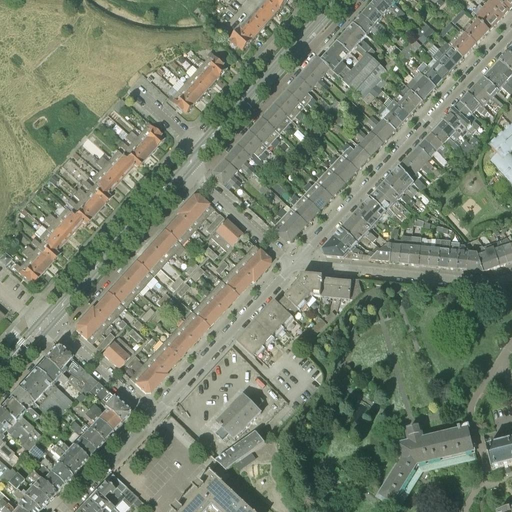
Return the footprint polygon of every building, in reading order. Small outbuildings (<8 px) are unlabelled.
[(278,14),(285,6),(278,0),(268,0),(266,3),(278,14)] [(394,20),(398,16),(380,0),(377,0),(371,8),(383,19),(386,22),(388,20),(385,17),(388,14),(394,20)] [(380,0),(398,16),(401,19),(405,15),(395,6),(400,1),(399,0),(380,0)] [(504,18),(511,10),(500,0),(491,0),(489,3),(504,18)] [(511,0),(500,0),(511,10),(511,9),(511,0)] [(271,22),(278,14),(266,3),(259,10),(271,22)] [(497,25),(504,18),(489,3),(483,9),(480,6),(478,8),(481,11),(497,25)] [(363,17),(381,34),(385,30),(379,24),(383,19),(371,8),(363,17)] [(264,29),(271,22),(259,10),(252,18),(264,29)] [(491,32),(497,25),(481,11),(477,16),(474,13),(472,15),(475,18),(491,32)] [(452,23),(455,26),(462,19),(459,16),(452,23)] [(377,38),(381,34),(363,17),(355,26),(367,38),(367,37),(372,42),(374,40),(369,35),(371,33),(377,38)] [(257,37),(264,29),(252,18),(245,26),(257,37)] [(484,39),(491,32),(475,18),(469,24),(484,39)] [(477,46),(484,39),(469,24),(462,31),(477,46)] [(445,30),(448,33),(453,28),(450,25),(445,30)] [(250,45),(257,37),(245,26),(238,34),(250,45)] [(346,35),(367,54),(371,58),(375,53),(363,42),(367,38),(355,26),(346,35)] [(418,35),(421,38),(423,36),(430,29),(427,26),(418,35)] [(423,36),(427,40),(434,32),(430,29),(423,36)] [(439,37),(442,40),(448,33),(445,30),(439,37)] [(470,53),(477,46),(462,31),(455,39),(470,53)] [(243,53),(250,45),(238,34),(231,42),(231,41),(229,43),(239,52),(240,50),(243,53)] [(359,63),(354,58),(355,56),(352,54),(355,51),(363,58),(367,54),(346,35),(338,44),(359,63)] [(410,44),(413,47),(417,43),(421,38),(418,35),(410,44)] [(423,36),(421,38),(417,43),(421,47),(427,40),(423,36)] [(464,60),(470,53),(455,39),(449,46),(464,60)] [(414,54),(415,55),(422,47),(421,47),(417,43),(413,47),(410,50),(414,54)] [(355,67),(359,63),(338,44),(330,53),(351,72),(353,70),(348,66),(351,63),(355,67)] [(405,55),(410,50),(413,47),(410,44),(402,52),(405,55)] [(457,68),(464,60),(449,46),(446,44),(439,51),(457,68)] [(450,75),(457,68),(439,51),(434,46),(428,53),(434,60),(433,60),(450,75)] [(403,57),(407,61),(414,54),(410,50),(405,55),(403,57)] [(397,65),(403,57),(405,55),(402,52),(393,61),(397,65)] [(322,62),(342,81),(351,72),(330,53),(322,62)] [(205,64),(220,78),(227,71),(223,68),(225,66),(211,54),(208,57),(209,58),(205,64)] [(342,81),(350,89),(356,95),(357,95),(363,101),(370,94),(376,87),(383,80),(387,76),(389,74),(379,64),(371,58),(367,54),(363,58),(359,63),(355,67),(353,70),(351,72),(342,81)] [(511,73),(511,57),(509,54),(500,63),(511,73)] [(340,84),(342,81),(322,62),(319,59),(312,66),(324,77),(328,73),(337,82),(337,81),(340,84)] [(444,82),(450,75),(433,60),(427,67),(444,82)] [(397,65),(393,61),(392,61),(386,68),(380,63),(379,64),(389,74),(390,72),(396,66),(397,65)] [(492,72),(511,90),(511,80),(511,79),(511,73),(500,63),(492,72)] [(177,72),(180,68),(179,67),(178,67),(174,64),(171,67),(175,71),(175,70),(177,72)] [(214,85),(220,78),(205,64),(198,71),(214,85)] [(306,72),(326,91),(329,88),(328,87),(325,85),(321,81),(324,77),(312,66),(306,72)] [(393,74),(394,75),(400,70),(396,66),(390,72),(393,74)] [(437,89),(444,82),(427,67),(421,74),(437,89)] [(207,93),(214,85),(198,71),(191,78),(207,93)] [(320,98),(326,91),(306,72),(300,79),(312,90),(316,87),(318,89),(315,93),(320,98)] [(507,101),(511,94),(511,90),(492,72),(484,81),(485,81),(498,93),(498,94),(499,94),(507,101)] [(430,96),(437,89),(421,74),(420,73),(413,81),(430,96)] [(201,100),(207,93),(191,78),(185,85),(201,100)] [(294,86),(315,106),(317,103),(313,98),(309,94),(312,90),(300,79),(294,86)] [(378,87),(383,91),(389,85),(384,80),(378,87)] [(423,103),(430,96),(413,81),(407,88),(423,103)] [(494,98),(494,97),(497,95),(498,94),(498,93),(485,81),(484,81),(483,82),(480,84),(480,85),(494,98)] [(482,107),(485,110),(488,106),(497,115),(503,107),(494,99),(495,98),(494,97),(494,98),(480,85),(480,84),(470,95),(482,107)] [(194,107),(201,100),(185,85),(178,93),(194,107)] [(312,109),(315,106),(294,86),(288,93),(305,109),(308,105),(312,109)] [(381,91),(376,87),(370,94),(374,98),(381,91)] [(417,110),(423,103),(407,88),(400,95),(417,110)] [(187,114),(194,107),(178,93),(173,98),(172,97),(169,100),(183,113),(184,111),(187,114)] [(301,112),(305,109),(288,93),(281,100),(302,119),(305,116),(301,112)] [(363,101),(369,106),(375,99),(374,98),(370,94),(363,101)] [(410,117),(417,110),(400,95),(394,102),(410,117)] [(473,116),(477,112),(482,107),(470,95),(461,104),(473,116)] [(300,122),(302,119),(281,100),(275,106),(292,122),(296,118),(300,122)] [(114,110),(118,113),(126,105),(121,101),(114,110)] [(403,125),(410,117),(394,102),(387,110),(403,125)] [(475,122),(477,120),(473,116),(461,104),(455,111),(475,130),(476,131),(480,128),(475,122)] [(289,126),(292,122),(275,106),(269,113),(290,133),(293,129),(289,126)] [(397,132),(403,125),(387,110),(384,107),(377,115),(380,117),(384,121),(397,132)] [(485,110),(482,107),(477,112),(481,116),(482,115),(484,117),(489,113),(485,110)] [(471,135),(475,130),(455,111),(450,116),(471,135)] [(287,135),(290,133),(269,113),(263,120),(280,136),(283,132),(287,135)] [(469,137),(471,135),(450,116),(444,122),(460,138),(461,137),(462,138),(466,134),(469,137)] [(390,139),(397,132),(384,121),(380,124),(373,117),(370,120),(390,139)] [(277,140),(280,136),(263,120),(257,127),(278,146),(281,143),(277,140)] [(383,146),(390,139),(370,120),(367,123),(375,130),(371,134),(383,146)] [(438,129),(454,144),(460,138),(444,122),(438,129)] [(142,133),(158,147),(164,141),(160,138),(161,136),(148,124),(145,128),(146,129),(142,133)] [(275,149),(278,146),(257,127),(251,134),(268,150),(271,146),(275,149)] [(456,153),(460,150),(454,144),(438,129),(432,135),(444,147),(446,144),(456,153)] [(377,152),(383,146),(371,134),(368,138),(360,130),(357,133),(377,152)] [(150,156),(158,147),(142,133),(137,138),(131,133),(128,136),(150,156)] [(371,159),(377,152),(357,133),(354,136),(362,144),(358,147),(371,159)] [(264,153),(268,150),(251,134),(244,141),(266,160),(268,157),(264,153)] [(511,155),(511,141),(505,134),(498,140),(511,155)] [(425,142),(445,160),(447,159),(445,157),(449,152),(444,147),(432,135),(425,142)] [(144,163),(150,156),(128,136),(125,139),(131,145),(128,148),(144,163)] [(474,138),(468,145),(475,150),(481,145),(481,144),(474,138)] [(497,169),(511,155),(498,140),(490,147),(498,157),(491,163),(497,169)] [(263,163),(266,160),(244,141),(238,147),(251,159),(254,155),(263,163)] [(445,161),(445,160),(425,142),(419,149),(432,160),(435,158),(444,167),(447,163),(445,161)] [(144,163),(128,148),(122,143),(119,147),(125,152),(121,155),(133,167),(137,170),(144,163)] [(365,166),(371,159),(358,147),(355,151),(347,143),(344,146),(365,166)] [(460,150),(467,157),(474,151),(468,145),(466,143),(460,150)] [(358,172),(365,166),(344,146),(341,149),(345,153),(341,156),(358,172)] [(232,154),(253,173),(255,171),(247,163),(251,159),(238,147),(232,154)] [(429,171),(438,180),(442,177),(429,163),(432,160),(419,149),(413,155),(429,171)] [(127,174),(133,167),(121,155),(118,152),(111,160),(127,174)] [(248,179),(253,173),(232,154),(225,162),(238,173),(242,168),(247,174),(245,177),(248,179)] [(434,182),(438,180),(429,171),(413,155),(407,162),(419,173),(422,170),(434,182)] [(497,169),(503,176),(511,168),(511,155),(497,169)] [(352,179),(358,172),(341,156),(338,160),(334,156),(331,159),(352,179)] [(120,181),(127,174),(111,160),(107,164),(102,158),(99,162),(120,181)] [(345,186),(352,179),(331,159),(328,163),(332,166),(329,170),(345,186)] [(114,188),(120,181),(99,162),(96,165),(101,170),(98,174),(114,188)] [(219,169),(240,188),(242,185),(238,181),(234,177),(238,173),(225,162),(219,169)] [(400,169),(415,186),(418,190),(419,190),(421,192),(426,189),(415,177),(419,173),(407,162),(400,169)] [(511,168),(503,176),(511,185),(511,183),(511,168)] [(237,191),(240,188),(219,169),(214,174),(214,179),(224,188),(228,183),(233,187),(237,191)] [(412,188),(415,186),(400,169),(393,177),(409,192),(414,197),(418,194),(415,191),(412,188)] [(339,193),(345,186),(329,170),(325,173),(321,170),(318,173),(339,193)] [(108,195),(114,188),(98,174),(94,171),(89,177),(108,195)] [(333,199),(339,193),(318,173),(315,176),(319,180),(316,183),(333,199)] [(283,184),(287,180),(282,176),(279,179),(283,184)] [(112,198),(108,195),(89,177),(88,178),(92,181),(91,181),(95,185),(92,188),(86,183),(83,186),(104,206),(112,198)] [(385,184),(401,200),(411,209),(415,205),(405,195),(409,192),(393,177),(385,184)] [(327,206),(333,199),(316,183),(313,187),(309,183),(306,186),(327,206)] [(407,220),(412,216),(398,203),(401,200),(385,184),(378,192),(407,220)] [(98,213),(104,206),(83,186),(76,193),(98,213)] [(264,197),(270,191),(264,186),(259,192),(264,197)] [(320,213),(327,206),(306,186),(303,189),(307,193),(304,197),(320,213)] [(406,221),(407,220),(378,192),(371,200),(387,215),(390,218),(394,214),(402,223),(405,220),(406,221)] [(91,221),(98,213),(76,193),(73,197),(79,202),(76,206),(91,221)] [(314,219),(320,213),(304,197),(300,200),(295,195),(292,198),(293,200),(314,219)] [(186,205),(205,222),(214,211),(198,197),(193,197),(186,205)] [(85,227),(91,221),(76,206),(70,200),(67,204),(73,209),(70,213),(81,224),(85,227)] [(308,226),(314,219),(293,200),(290,203),(294,207),(291,210),(308,226)] [(380,222),(387,215),(371,200),(364,207),(380,222)] [(196,232),(205,222),(186,205),(177,216),(178,217),(196,232)] [(387,228),(380,222),(364,207),(357,215),(373,230),(376,227),(382,233),(387,228)] [(75,231),(81,224),(70,213),(66,209),(59,217),(75,231)] [(302,233),(308,226),(291,210),(287,214),(282,209),(279,212),(302,233)] [(295,239),(302,233),(279,212),(276,215),(282,220),(278,223),(295,239)] [(69,238),(75,231),(59,217),(56,220),(50,215),(47,218),(69,238)] [(372,243),(373,244),(377,240),(371,234),(370,235),(369,234),(373,230),(357,215),(349,223),(372,243)] [(210,226),(215,230),(224,220),(219,216),(210,226)] [(419,218),(416,221),(424,223),(427,224),(429,220),(421,216),(419,218)] [(188,240),(196,232),(178,217),(171,224),(188,240)] [(62,245),(69,238),(47,218),(44,222),(50,227),(46,231),(62,245)] [(295,239),(278,223),(273,218),(270,221),(275,227),(272,231),(286,244),(291,244),(295,239)] [(424,223),(416,221),(414,222),(414,228),(423,229),(424,223)] [(211,239),(219,246),(234,229),(226,222),(211,239)] [(368,246),(372,243),(349,223),(342,230),(358,245),(362,241),(368,246)] [(181,247),(188,240),(171,224),(164,232),(181,247)] [(206,231),(210,235),(215,230),(210,226),(206,231)] [(234,229),(219,246),(227,253),(242,236),(234,229)] [(356,256),(362,256),(363,253),(355,249),(358,245),(342,230),(335,238),(350,253),(356,256)] [(56,252),(62,245),(46,231),(39,239),(43,242),(56,252)] [(390,264),(399,265),(402,242),(398,241),(399,231),(395,231),(393,233),(392,242),(390,264)] [(174,255),(181,247),(164,232),(157,240),(174,255)] [(399,265),(409,266),(412,238),(403,237),(402,242),(399,265)] [(335,238),(323,251),(325,258),(370,262),(378,254),(372,253),(370,252),(367,257),(362,256),(356,256),(350,253),(335,238)] [(419,267),(422,240),(418,239),(418,240),(416,240),(416,239),(412,238),(409,266),(419,267)] [(508,265),(511,263),(511,247),(511,243),(507,239),(500,243),(503,246),(508,265)] [(60,256),(56,252),(43,242),(40,245),(34,240),(31,244),(37,249),(53,263),(60,256)] [(167,263),(174,255),(157,240),(150,248),(167,263)] [(194,245),(199,249),(203,244),(198,240),(194,245)] [(419,267),(429,268),(431,241),(427,241),(422,240),(419,267)] [(370,262),(390,264),(392,242),(389,242),(387,241),(385,242),(388,245),(385,247),(381,251),(378,254),(370,262)] [(429,268),(439,269),(441,242),(431,241),(429,268)] [(439,269),(448,270),(450,244),(451,242),(441,242),(439,269)] [(458,271),(468,272),(469,253),(464,245),(463,244),(460,243),(460,245),(458,271)] [(468,272),(483,273),(477,254),(474,254),(466,243),(464,245),(469,253),(468,272)] [(500,268),(508,265),(503,246),(500,243),(492,246),(494,249),(500,268)] [(458,271),(460,245),(450,244),(448,270),(458,271)] [(494,249),(492,246),(484,249),(486,251),(492,270),(500,268),(494,249)] [(46,270),(53,263),(37,249),(34,253),(28,247),(25,251),(46,270)] [(245,257),(263,274),(270,266),(270,261),(254,247),(245,257)] [(483,273),(492,270),(486,251),(484,249),(482,247),(480,248),(481,252),(477,254),(483,273)] [(160,271),(167,263),(150,248),(143,256),(160,271)] [(204,253),(208,257),(213,253),(208,249),(204,253)] [(40,277),(46,270),(25,251),(22,254),(28,259),(24,263),(40,277)] [(214,262),(218,258),(213,253),(208,257),(214,262)] [(0,260),(0,262),(5,267),(8,264),(11,261),(5,255),(0,260)] [(201,264),(205,260),(201,255),(196,260),(201,264)] [(153,279),(160,271),(143,256),(136,263),(153,279)] [(253,284),(263,274),(245,257),(236,267),(252,283),(253,284)] [(219,267),(224,271),(228,266),(224,262),(219,267)] [(33,285),(40,277),(24,263),(20,268),(16,265),(13,269),(28,283),(30,282),(33,285)] [(146,287),(153,279),(136,263),(129,271),(146,287)] [(189,268),(193,272),(198,267),(193,263),(189,268)] [(220,276),(224,271),(219,267),(215,272),(220,276)] [(245,290),(252,283),(236,267),(228,275),(245,290)] [(189,277),(193,272),(189,268),(185,273),(189,277)] [(195,274),(200,278),(204,273),(200,269),(195,274)] [(139,295),(146,287),(129,271),(122,279),(139,295)] [(196,283),(200,278),(195,274),(191,279),(196,283)] [(238,298),(245,290),(228,275),(221,283),(238,298)] [(321,298),(322,280),(323,278),(301,276),(301,281),(297,284),(298,285),(311,297),(321,298)] [(132,302),(139,295),(122,279),(115,287),(132,302)] [(174,284),(179,288),(183,283),(179,279),(174,284)] [(331,299),(332,281),(327,280),(327,281),(322,280),(321,298),(331,299)] [(331,299),(340,300),(342,281),(336,281),(336,282),(332,281),(331,299)] [(342,281),(340,300),(350,301),(352,283),(347,283),(347,282),(342,281)] [(230,306),(238,298),(221,283),(214,290),(230,306)] [(175,292),(179,288),(174,284),(170,288),(175,292)] [(181,290),(185,294),(190,289),(185,285),(181,290)] [(305,304),(311,297),(298,285),(292,292),(305,304)] [(124,310),(132,302),(115,287),(107,295),(124,310)] [(181,298),(185,294),(181,290),(177,294),(181,298)] [(223,314),(230,306),(214,290),(207,298),(223,314)] [(298,311),(305,304),(292,292),(285,299),(298,311)] [(117,318),(124,310),(107,295),(100,303),(117,318)] [(216,321),(223,314),(207,298),(199,306),(216,321)] [(291,318),(298,311),(285,299),(279,306),(291,318)] [(110,326),(117,318),(100,303),(94,310),(110,326)] [(272,339),(282,328),(291,318),(279,306),(275,303),(255,323),(272,339)] [(209,329),(216,321),(199,306),(192,314),(209,329)] [(101,336),(110,326),(94,310),(92,309),(83,319),(101,336)] [(146,314),(150,319),(154,314),(150,310),(146,314)] [(146,323),(150,319),(146,314),(141,319),(146,323)] [(201,337),(209,329),(192,314),(185,321),(201,337)] [(152,321),(157,325),(161,320),(157,316),(152,321)] [(92,346),(101,336),(83,319),(76,327),(76,332),(92,346)] [(316,326),(318,329),(324,322),(322,320),(316,326)] [(152,329),(157,325),(152,321),(148,325),(152,329)] [(194,345),(201,337),(185,321),(178,329),(194,345)] [(117,327),(122,331),(126,326),(122,322),(117,327)] [(138,332),(142,327),(138,322),(133,327),(138,332)] [(324,322),(318,329),(320,331),(327,325),(324,322)] [(253,359),(262,349),(272,339),(255,323),(236,344),(246,352),(253,359)] [(318,329),(316,326),(311,331),(316,336),(320,331),(318,329)] [(187,352),(194,345),(178,329),(170,337),(187,352)] [(128,335),(133,339),(137,335),(132,331),(128,335)] [(105,340),(109,343),(114,338),(110,335),(105,340)] [(138,344),(142,339),(137,335),(133,339),(138,344)] [(180,360),(187,352),(170,337),(163,345),(180,360)] [(103,356),(111,363),(126,346),(118,339),(103,356)] [(96,350),(100,354),(109,343),(105,340),(96,350)] [(147,345),(152,349),(156,344),(151,340),(147,345)] [(147,353),(152,349),(147,345),(143,349),(147,353)] [(173,368),(180,360),(163,345),(156,352),(173,368)] [(126,346),(111,363),(119,371),(134,354),(126,346)] [(82,395),(85,398),(97,384),(60,350),(55,350),(44,362),(66,381),(81,394),(82,395)] [(166,375),(173,368),(156,352),(149,360),(166,375)] [(131,362),(135,366),(139,362),(135,358),(131,362)] [(167,376),(166,375),(149,360),(139,370),(157,387),(167,376)] [(62,386),(66,381),(44,362),(36,371),(52,386),(56,381),(62,386)] [(131,371),(135,366),(131,362),(126,367),(131,371)] [(150,395),(157,387),(139,370),(130,381),(145,395),(150,395)] [(55,424),(65,414),(73,405),(52,386),(36,371),(27,381),(18,391),(37,408),(55,424)] [(104,408),(106,411),(122,425),(129,417),(129,412),(98,384),(89,394),(105,408),(104,408)] [(33,413),(37,408),(18,391),(9,401),(25,415),(34,423),(39,418),(33,413)] [(235,442),(236,441),(240,437),(263,414),(258,409),(264,403),(255,394),(248,401),(244,396),(217,423),(222,428),(216,435),(224,443),(229,436),(235,442)] [(86,399),(82,395),(77,400),(81,404),(86,399)] [(0,410),(0,411),(30,438),(36,444),(42,438),(34,430),(33,431),(21,419),(25,415),(9,401),(0,410)] [(113,435),(122,425),(106,411),(102,416),(100,414),(101,413),(94,406),(89,412),(113,435)] [(21,448),(30,438),(0,411),(0,428),(10,437),(21,448)] [(104,444),(113,435),(89,412),(84,417),(90,422),(86,427),(104,444)] [(46,433),(52,427),(47,422),(41,428),(46,433)] [(95,453),(104,444),(86,427),(85,425),(81,429),(75,424),(70,429),(74,433),(95,453)] [(401,510),(423,474),(477,461),(475,453),(476,453),(475,450),(474,451),(469,430),(470,430),(469,425),(458,427),(458,430),(424,438),(422,430),(420,431),(420,427),(407,430),(408,434),(406,434),(408,442),(397,445),(401,460),(376,500),(384,505),(386,502),(393,506),(394,505),(401,510)] [(0,443),(8,450),(9,449),(4,444),(10,437),(0,428),(0,443)] [(95,453),(74,433),(72,435),(70,437),(66,441),(73,447),(72,448),(87,462),(95,453)] [(219,465),(227,472),(235,466),(252,454),(265,444),(256,433),(216,462),(217,463),(219,465)] [(511,511),(511,442),(487,448),(492,471),(511,466),(511,509),(511,510),(511,511),(505,511),(511,511)] [(14,456),(8,450),(0,443),(0,453),(9,462),(14,456)] [(79,471),(87,462),(72,448),(69,451),(59,443),(55,448),(79,471)] [(63,488),(71,479),(56,465),(35,445),(27,454),(32,460),(38,454),(45,460),(39,466),(42,469),(63,488)] [(71,479),(79,471),(55,448),(50,453),(60,461),(56,465),(71,479)] [(4,480),(10,472),(0,463),(0,480),(2,482),(4,480)] [(55,496),(63,488),(42,469),(38,473),(45,480),(42,482),(55,496)] [(10,472),(4,480),(7,483),(15,491),(16,491),(25,481),(17,475),(16,475),(11,471),(10,472)] [(218,479),(218,478),(217,477),(217,478),(212,473),(211,472),(210,473),(211,473),(201,484),(200,482),(194,489),(195,490),(180,506),(178,505),(172,511),(252,511),(223,485),(224,484),(223,483),(218,479)] [(48,504),(55,496),(42,482),(33,474),(28,479),(35,486),(32,489),(48,504)] [(96,494),(115,511),(123,503),(129,509),(130,508),(134,504),(137,507),(141,503),(112,476),(96,494)] [(38,511),(40,511),(48,504),(32,489),(26,495),(22,493),(21,494),(38,511)] [(20,511),(38,511),(21,494),(17,491),(12,496),(18,502),(20,501),(21,502),(16,508),(17,509),(20,511)] [(115,511),(96,494),(88,502),(99,511),(115,511)] [(0,506),(6,511),(20,511),(17,509),(14,511),(13,511),(13,510),(2,501),(0,502),(0,506)] [(99,511),(88,502),(78,511),(99,511)]
